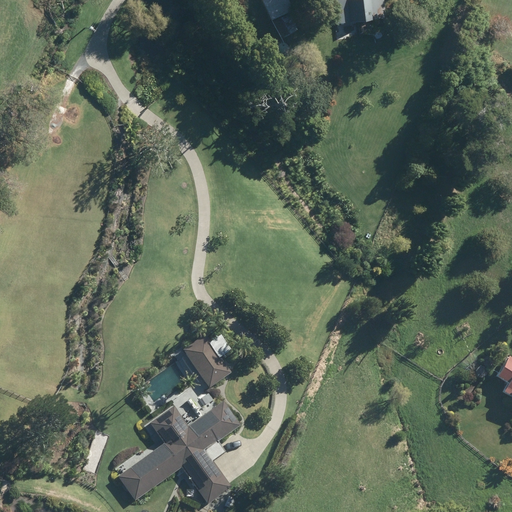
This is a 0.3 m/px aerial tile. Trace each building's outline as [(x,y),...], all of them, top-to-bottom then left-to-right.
[(284,0),(272,0),(264,4),(278,35),(297,27),(284,0)] [(380,0),(327,0),(328,18),(339,18),(340,35),(370,33),(369,17),(381,16),(380,0)] [(197,334),(177,351),(203,382),(223,365),(215,355),(225,347),(213,332),(203,341),(197,334)] [(511,357),(503,353),(491,374),(511,386),(511,388),(509,394),(511,395),(511,357)] [(228,482),(204,448),(237,425),(221,401),(187,424),(172,401),(147,418),(162,441),(115,473),(132,497),(179,465),(203,499),(228,482)]
